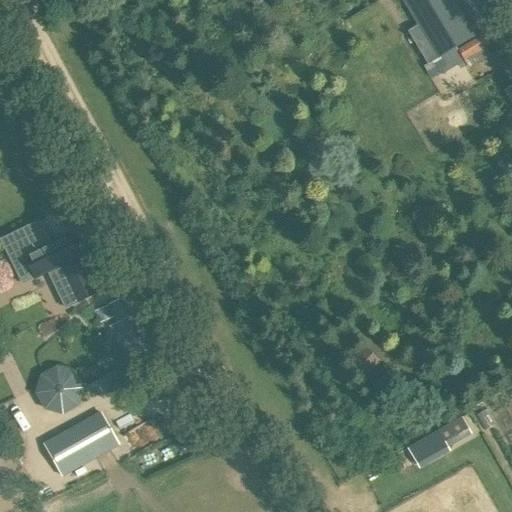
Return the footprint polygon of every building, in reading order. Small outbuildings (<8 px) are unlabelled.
[(451,0),(404,0),(420,25),(409,32),(428,63),(424,66),(432,78),(491,42),(478,21),(468,27),(451,0)] [(511,69),(501,50),(494,54),(511,85),(504,89),(511,102),(511,69)] [(28,255),(15,262),(26,284),(58,268),(66,283),(61,285),(71,306),(97,293),(88,273),(87,273),(68,233),(52,241),(42,221),(21,231),(32,251),(28,253),(28,255)] [(109,307),(115,318),(119,326),(111,330),(131,370),(158,357),(129,295),(108,305),(109,307)] [(109,307),(96,312),(101,324),(115,318),(109,307)] [(363,345),(348,362),(363,375),(378,360),(363,345)] [(116,370),(85,387),(89,399),(121,391),(116,370)] [(103,412),(46,443),(64,475),(120,444),(103,412)] [(494,433),(504,429),(497,412),(487,416),(494,433)] [(465,418),(440,432),(450,450),(475,435),(465,418)]
